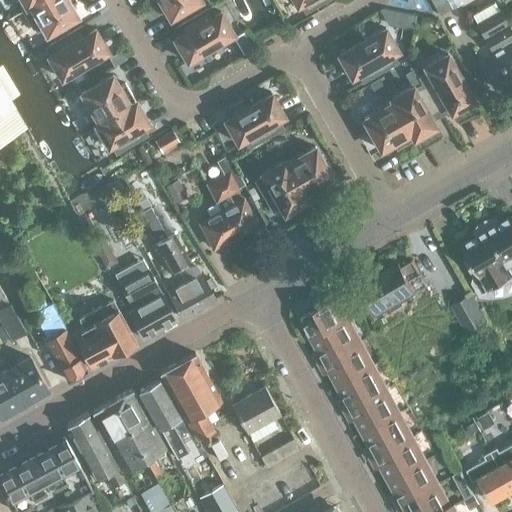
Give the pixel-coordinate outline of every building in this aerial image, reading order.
[(35,0),(26,5),(22,7),(33,25),(39,21),(47,33),(78,15),(71,4),(77,0),(76,0),(35,0)] [(170,17),(199,0),(152,0),(158,9),(163,6),(170,17)] [(294,0),(297,5),(300,3),(305,12),(325,0),(294,0)] [(451,9),(446,0),(432,0),(441,15),(451,9)] [(471,15),(493,53),(479,61),(495,89),(511,78),(511,32),(494,2),(471,15)] [(209,5),(177,24),(182,33),(174,38),(188,60),(234,33),(220,11),(214,14),(209,5)] [(48,55),(62,77),(108,50),(95,28),(86,32),(81,24),(50,43),(55,51),(48,55)] [(365,80),(377,73),(397,62),(392,53),(398,50),(385,27),(339,54),(352,77),(360,72),(365,80)] [(245,31),(234,37),(243,53),(254,47),(245,31)] [(121,51),(110,57),(114,64),(125,58),(121,51)] [(414,52),(406,56),(413,68),(421,64),(414,52)] [(451,112),(474,99),(447,52),(424,66),(428,72),(419,77),(440,112),(448,107),(451,112)] [(413,68),(404,73),(411,85),(420,80),(413,68)] [(95,124),(136,100),(125,82),(119,85),(112,74),(81,92),(98,121),(95,123),(95,124)] [(391,98),(414,138),(436,125),(431,117),(440,112),(419,77),(422,84),(415,88),(413,85),(391,98)] [(377,93),(384,89),(378,79),(371,83),(377,93)] [(26,127),(15,106),(0,81),(0,142),(25,127),(26,127)] [(57,99),(56,100),(61,109),(74,101),(69,92),(68,93),(57,99)] [(225,119),(238,142),(244,138),(249,147),(281,128),(276,120),(284,115),(271,92),(247,106),(243,99),(226,109),(230,116),(225,119)] [(391,98),(390,98),(392,101),(363,118),(381,149),(392,143),(396,148),(414,138),(391,98)] [(148,122),(136,100),(95,124),(108,145),(112,144),(116,152),(145,135),(140,127),(148,122)] [(173,129),(155,140),(161,151),(179,140),(173,129)] [(325,189),(321,183),(333,177),(315,145),(286,162),(284,159),(283,160),(306,200),(325,189)] [(217,201),(235,235),(256,223),(242,196),(233,201),(229,193),(239,187),(238,187),(245,183),(228,153),(216,160),(224,174),(207,183),(217,201)] [(284,212),(306,200),(283,160),(261,172),(263,175),(255,180),(271,209),(280,204),(284,212)] [(117,178),(106,183),(110,191),(121,185),(117,178)] [(174,203),(187,196),(178,178),(165,185),(174,203)] [(253,186),(247,189),(254,200),(259,197),(253,186)] [(209,214),(199,219),(214,246),(235,235),(217,201),(205,207),(209,214)] [(155,236),(152,238),(154,242),(170,271),(189,260),(173,232),(167,235),(150,206),(141,211),(155,236)] [(484,220),(511,268),(511,214),(499,222),(496,217),(489,218),(484,220)] [(463,243),(462,243),(469,257),(465,259),(475,276),(473,281),(481,294),(485,295),(487,285),(489,289),(500,283),(501,283),(503,282),(504,282),(506,282),(507,281),(509,281),(510,280),(511,279),(511,268),(484,220),(483,221),(479,224),(475,230),(478,235),(464,243),(463,243)] [(103,236),(92,243),(106,267),(117,261),(103,236)] [(143,338),(177,319),(143,258),(113,273),(133,307),(127,310),(143,338)] [(399,261),(361,283),(377,310),(390,302),(392,306),(404,299),(401,296),(410,290),(412,290),(415,288),(416,291),(427,284),(421,272),(420,271),(413,258),(401,265),(399,261)] [(192,264),(179,272),(180,273),(198,307),(216,298),(215,297),(213,294),(209,288),(214,285),(210,277),(205,280),(201,272),(195,262),(192,264)] [(179,272),(163,281),(168,290),(167,290),(181,316),(198,307),(180,273),(179,272)] [(68,379),(88,369),(51,302),(37,276),(17,287),(27,305),(30,303),(49,338),(46,339),(68,379)] [(301,315),(312,335),(351,314),(340,294),(301,315)] [(453,304),(467,330),(485,319),(470,294),(453,304)] [(90,312),(113,354),(136,341),(113,299),(90,312)] [(0,338),(1,340),(10,335),(12,337),(25,330),(9,301),(8,301),(0,305),(0,338)] [(83,325),(72,331),(91,366),(113,354),(90,312),(81,317),(79,318),(83,325)] [(351,314),(312,335),(322,352),(317,355),(321,361),(363,338),(351,314)] [(338,382),(376,362),(363,338),(321,361),(324,368),(329,365),(338,382)] [(160,371),(198,438),(215,430),(204,409),(221,399),(194,352),(160,371)] [(4,367),(24,401),(46,388),(27,354),(4,367)] [(343,402),(346,409),(388,386),(376,362),(338,382),(347,400),(343,402)] [(4,367),(0,369),(0,410),(1,412),(2,414),(24,401),(4,367)] [(158,379),(139,390),(174,451),(177,456),(186,451),(183,446),(180,443),(169,422),(180,416),(158,379)] [(264,385),(231,404),(247,432),(280,414),(264,385)] [(363,429),(400,410),(388,386),(346,409),(350,415),(354,413),(363,429)] [(112,398),(93,409),(126,470),(141,462),(152,455),(165,447),(134,392),(132,387),(112,398)] [(369,450),(372,456),(413,435),(400,410),(363,429),(373,447),(369,450)] [(489,411),(477,417),(484,429),(495,422),(489,411)] [(88,412),(67,424),(72,432),(98,478),(106,474),(121,501),(132,494),(124,480),(125,479),(118,467),(88,412)] [(473,421),(466,425),(470,433),(478,429),(473,421)] [(389,477),(425,458),(413,435),(372,456),(376,463),(380,460),(389,477)] [(65,436),(0,470),(0,477),(18,511),(20,511),(21,510),(61,489),(67,501),(93,488),(66,439),(65,436)] [(299,448),(293,437),(260,455),(267,467),(299,448)] [(490,449),(511,488),(511,443),(500,450),(497,445),(490,449)] [(473,480),(478,477),(492,502),(511,490),(511,488),(490,449),(484,453),(487,458),(467,469),(473,480)] [(394,497),(398,504),(438,482),(425,458),(389,477),(399,495),(394,497)] [(467,481),(459,485),(465,497),(473,492),(467,481)] [(221,482),(198,496),(207,511),(230,511),(236,509),(221,482)] [(406,508),(407,511),(438,511),(450,506),(438,482),(398,504),(401,510),(406,508)] [(45,511),(105,511),(93,488),(67,501),(53,508),(45,511)] [(147,501),(152,511),(176,511),(178,511),(167,490),(147,501)] [(465,497),(463,498),(468,508),(479,503),(473,492),(465,497)] [(450,506),(438,511),(458,511),(454,503),(450,506)]
